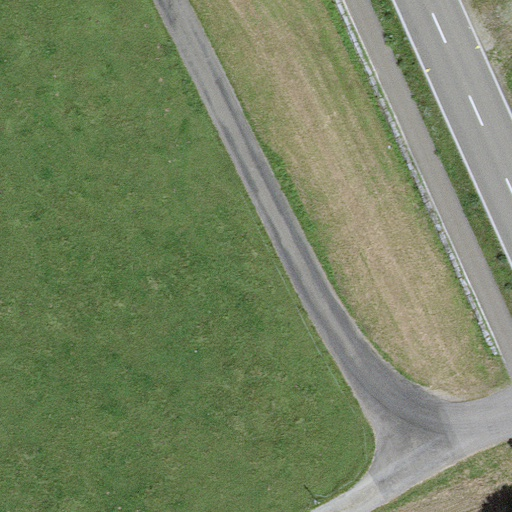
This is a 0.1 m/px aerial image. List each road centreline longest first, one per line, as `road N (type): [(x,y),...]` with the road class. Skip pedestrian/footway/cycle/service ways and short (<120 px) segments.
road 1 (track): [(483,428),(371,365),(339,327),(171,0)]
road 2 (track): [(321,511),(511,414)]
road 3 (secondary): [(428,0),(511,189)]
